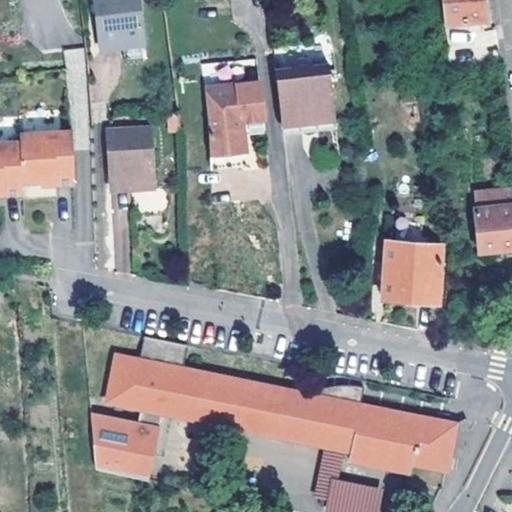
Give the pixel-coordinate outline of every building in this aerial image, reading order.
[(139,0),(112,0),(93,2),(94,10),(140,4),(139,0)] [(443,0),(447,30),(453,29),(452,23),(487,19),(485,0),(443,0)] [(315,116),(316,119),(336,117),(330,62),(311,64),(310,62),(308,59),(307,58),(304,57),(301,57),(299,58),(297,60),(296,63),(295,64),(294,66),(275,68),(282,124),(302,121),(304,117),(306,114),(308,114),(311,113),(313,114),(315,116)] [(208,106),(211,171),(248,168),(244,125),(265,123),(262,100),(208,106)] [(155,187),(151,128),(106,130),(108,178),(108,182),(136,181),(136,188),(155,187)] [(20,140),(0,140),(0,189),(4,190),(4,194),(23,193),(22,181),(56,180),(56,184),(74,183),(72,131),(20,133),(20,140)] [(136,192),(137,211),(163,209),(162,189),(136,192)] [(479,249),(511,246),(511,192),(475,195),(479,249)] [(438,299),(442,243),(386,240),(382,297),(438,299)] [(118,473),(161,483),(169,442),(156,440),(162,412),(313,442),(340,447),(349,449),(348,457),(410,470),(412,462),(445,469),(455,423),(445,421),(362,404),(366,385),(343,383),(333,385),(308,391),(307,393),(184,369),(190,344),(146,336),(141,360),(116,355),(108,401),(145,408),(139,436),(126,433),(118,473)] [(340,447),(313,442),(303,488),(330,494),(333,478),(340,447)] [(333,478),(330,494),(327,510),(339,511),(373,511),(379,488),(333,478)]
